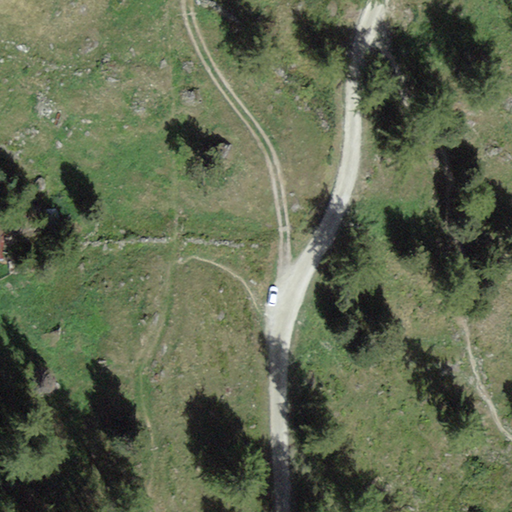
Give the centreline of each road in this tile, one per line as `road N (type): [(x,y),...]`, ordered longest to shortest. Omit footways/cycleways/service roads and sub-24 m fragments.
road 1 (track): [(281,511),(280,312),(343,186),(355,67),(374,0)]
road 2 (track): [(186,0),(210,67),(268,148),(287,295)]
